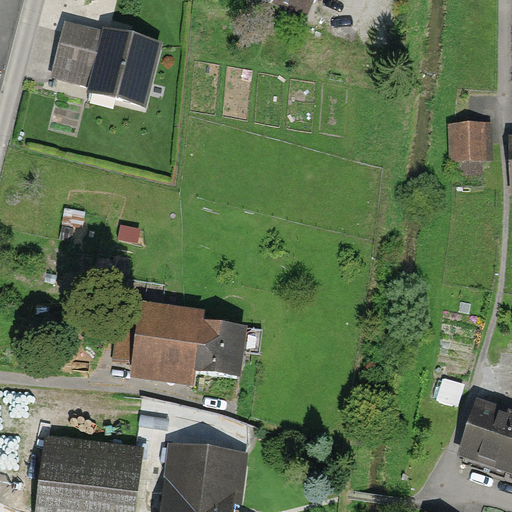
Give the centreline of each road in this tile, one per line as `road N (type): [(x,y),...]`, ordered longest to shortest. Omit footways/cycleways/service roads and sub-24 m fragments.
road 1 (track): [(188,397),(0,377)]
road 2 (residential): [(35,0),(0,138)]
